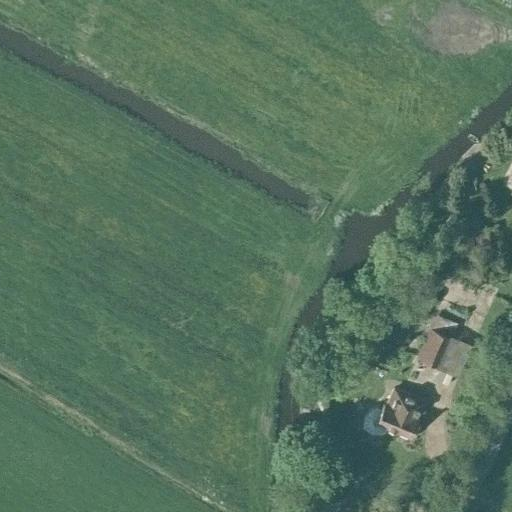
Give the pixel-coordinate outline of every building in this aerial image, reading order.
[(457,52),(458,40),(443,39),(442,50),(457,52)] [(473,250),(472,227),(450,228),(451,251),(473,250)] [(390,284),(381,281),(374,284),(371,292),(374,300),(379,302),(389,301),(393,294),(390,284)] [(434,314),(428,326),(416,356),(438,365),(456,373),(469,344),(451,336),(450,335),(455,323),(434,314)] [(419,418),(418,418),(426,400),(393,386),(386,402),(383,400),(374,420),(411,436),(419,418)]
